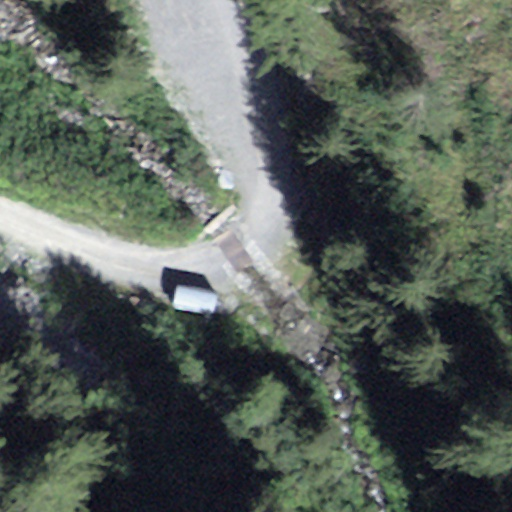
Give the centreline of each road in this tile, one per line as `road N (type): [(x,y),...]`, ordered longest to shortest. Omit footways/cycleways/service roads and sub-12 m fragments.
road 1 (unclassified): [(227,0),(264,107),(280,205),(239,256)]
road 2 (track): [(0,205),(107,253),(163,266),(239,256)]
